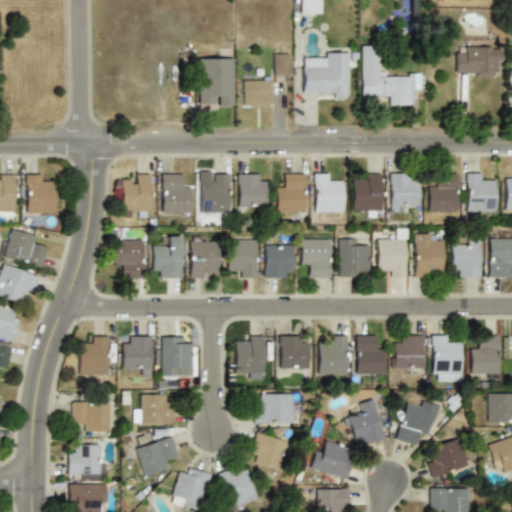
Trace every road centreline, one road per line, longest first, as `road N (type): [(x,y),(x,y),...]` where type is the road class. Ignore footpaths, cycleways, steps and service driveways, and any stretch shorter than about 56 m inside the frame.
road 1 (tertiary): [(80,0),(89,209),(40,369),(31,511)]
road 2 (tertiary): [(0,145),(511,144)]
road 3 (residential): [(511,306),(64,303)]
road 4 (residential): [(210,306),(212,435)]
